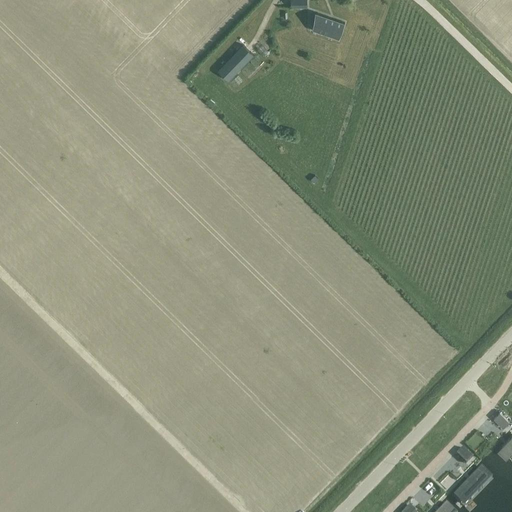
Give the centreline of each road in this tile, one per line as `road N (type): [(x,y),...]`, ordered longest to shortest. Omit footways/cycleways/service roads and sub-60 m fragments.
road 1 (track): [(244,511),(0,272)]
road 2 (unclassified): [(511,335),(341,511)]
road 3 (unknown): [(511,84),(418,0)]
